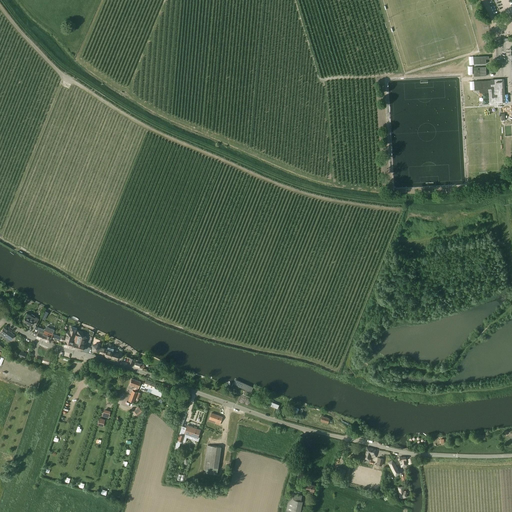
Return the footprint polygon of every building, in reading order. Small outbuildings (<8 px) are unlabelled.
[(489,60),(489,57),(473,57),(474,65),(486,64),(486,60),(489,60)] [(488,93),(489,105),(505,104),(504,79),(491,80),(491,81),(474,82),(475,90),(480,90),(480,93),(488,93)] [(479,111),(488,110),(487,94),(478,95),(479,111)] [(36,317),(35,318),(27,314),(23,322),(29,324),(28,326),(31,327),(32,324),(35,326),(39,319),(36,317)] [(56,335),(53,334),(54,330),(46,327),(45,329),(44,329),(44,330),(36,326),(34,329),(39,331),(37,337),(49,342),(51,337),(60,340),(62,337),(56,335)] [(64,346),(72,348),(76,333),(77,328),(71,327),(70,332),(68,331),(64,346)] [(4,328),(0,332),(0,333),(5,337),(5,336),(10,340),(11,340),(14,335),(4,328)] [(76,335),(73,349),(82,351),(84,347),(85,347),(88,339),(86,338),(86,336),(82,335),(83,332),(77,330),(76,335)] [(102,347),(100,354),(105,356),(105,357),(117,360),(119,354),(117,353),(118,351),(114,350),(114,348),(108,346),(107,349),(102,347)] [(42,362),(49,364),(51,359),(44,356),(42,362)] [(132,379),(130,385),(134,387),(136,388),(134,389),(133,391),(137,392),(141,382),(132,379)] [(143,383),(140,389),(147,392),(147,391),(151,393),(160,397),(162,392),(154,388),(155,384),(146,380),(145,383),(143,383)] [(249,392),(251,386),(232,380),(230,385),(249,392)] [(133,391),(132,391),(129,400),(134,402),(137,393),(137,392),(133,391)] [(133,412),(137,416),(143,411),(139,407),(133,412)] [(182,424),(187,413),(183,412),(178,423),(182,424)] [(222,417),(211,413),(209,419),(216,422),(215,424),(220,425),(222,417)] [(330,418),(322,416),(320,421),(328,424),(330,418)] [(187,428),(184,434),(193,437),(192,439),(198,442),(199,438),(200,438),(198,437),(201,430),(187,425),(187,428)] [(180,434),(177,440),(182,442),(185,435),(184,435),(184,434),(187,428),(182,426),(180,434)] [(207,445),(204,470),(206,470),(205,473),(217,475),(221,447),(207,445)] [(375,454),(376,450),(367,447),(365,454),(364,458),(368,459),(369,455),(376,457),(377,454),(375,454)] [(399,471),(393,459),(388,462),(394,473),(395,476),(400,474),(399,471)] [(315,485),(307,483),(306,490),(311,491),(311,495),(314,496),(315,491),(314,491),(315,485)] [(398,487),(400,499),(407,498),(406,491),(403,491),(403,486),(398,487)] [(289,493),(285,511),(298,511),(302,495),(294,494),(289,493)]
